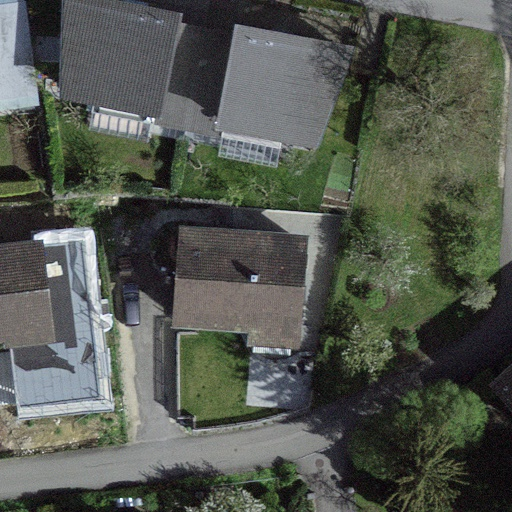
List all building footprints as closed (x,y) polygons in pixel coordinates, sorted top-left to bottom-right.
[(148,123),(150,123),(184,130),(200,45),(167,38),(170,23),(105,12),(103,4),(81,0),(76,0),(72,6),(68,4),(64,95),(150,112),(148,123)] [(0,7),(0,73),(31,70),(22,4),(0,7)] [(307,143),(339,58),(335,57),(333,50),(306,44),(301,51),(237,37),(234,52),(200,45),(184,130),(220,137),(222,126),(307,143)] [(293,330),(299,247),(180,238),(173,320),(293,330)] [(48,333),(37,249),(0,253),(0,334),(1,334),(2,339),(48,333)] [(511,374),(495,390),(511,409),(511,374)]
